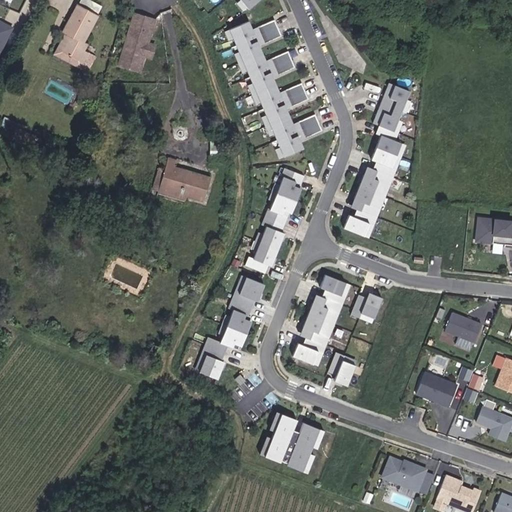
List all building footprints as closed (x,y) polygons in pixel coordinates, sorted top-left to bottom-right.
[(90,31),(86,30),(99,3),(92,0),(74,0),(65,20),(67,21),(73,24),(65,41),(82,48),(80,53),(85,55),(92,41),(87,38),(90,31)] [(252,5),(247,0),(243,0),(242,1),(248,8),(252,5)] [(155,18),(135,12),(120,63),(140,69),(144,56),(148,41),(155,18)] [(284,146),(288,155),(306,147),(303,139),(301,135),(308,132),(310,136),(327,129),(320,113),(303,120),(305,125),(298,128),(296,123),(289,107),(287,102),(294,100),(296,104),(313,97),(306,81),(289,88),(291,93),(284,96),(282,91),(275,75),(273,70),(280,67),(282,72),(299,65),(295,57),(292,48),(275,56),(277,60),(270,63),(268,59),(261,43),(259,38),(266,35),(268,40),(285,32),(278,16),(261,24),(263,28),(256,31),(254,27),(251,19),(232,27),(236,36),(242,50),(250,68),(256,82),(264,100),(270,114),(278,132),(284,146)] [(0,17),(0,53),(14,24),(0,17)] [(82,48),(65,41),(73,24),(67,21),(57,42),(80,53),(82,48)] [(236,36),(232,27),(228,29),(232,38),(236,36)] [(144,56),(152,58),(156,43),(148,41),(144,56)] [(250,68),(242,50),(238,52),(246,70),(250,68)] [(264,100),(256,82),(252,84),(260,102),(264,100)] [(407,98),(411,90),(390,82),(374,122),(380,125),(377,132),(381,133),(370,159),(375,161),(369,176),(364,174),(353,200),(359,202),(353,217),(349,215),(344,228),(364,236),(369,223),(373,225),(379,210),(375,209),(385,182),(389,184),(395,169),(391,168),(401,141),(397,140),(400,132),(395,130),(399,119),(403,110),(407,98)] [(408,112),(412,100),(407,98),(403,110),(408,112)] [(278,132),(270,114),(265,116),(273,134),(278,132)] [(400,132),(404,121),(399,119),(395,130),(400,132)] [(18,130),(28,133),(31,124),(21,121),(18,130)] [(28,133),(37,136),(40,127),(31,124),(28,133)] [(395,169),(405,143),(401,141),(391,168),(395,169)] [(210,159),(223,158),(221,143),(209,144),(210,159)] [(288,155),(284,146),(279,148),(283,157),(288,155)] [(188,197),(206,203),(213,178),(177,169),(178,164),(169,162),(166,171),(162,170),(160,175),(165,176),(161,190),(183,196),(185,191),(190,192),(188,197)] [(248,263),(268,271),(271,263),(272,264),(286,229),(284,229),(307,172),(287,164),(283,172),(285,173),(283,180),(275,199),(273,206),(270,205),(264,221),(269,223),(266,230),(258,250),(256,257),(251,255),(248,263)] [(275,199),(283,180),(278,178),(270,198),(275,199)] [(379,210),(389,184),(385,182),(375,209),(379,210)] [(185,191),(183,196),(161,190),(160,194),(187,202),(188,197),(190,192),(185,191)] [(511,243),(511,220),(476,217),(474,240),(511,243)] [(368,238),(373,225),(369,223),(364,236),(368,238)] [(258,250),(266,230),(261,228),(254,248),(258,250)] [(165,262),(169,256),(162,251),(158,256),(165,262)] [(348,282),(353,269),(333,261),(328,274),(332,276),(326,292),(321,290),(311,315),(316,317),(310,334),(305,332),(300,344),(320,352),(325,340),(330,341),(336,325),(332,323),(341,298),(346,300),(352,284),(348,282)] [(200,370),(217,377),(224,360),(222,359),(228,344),(239,348),(252,313),(251,313),(257,297),(258,298),(265,281),(248,274),(241,292),(237,290),(231,305),(235,307),(222,341),(208,336),(202,351),(207,353),(200,370)] [(381,305),(389,284),(376,280),(374,285),(366,281),(358,301),(366,305),(368,300),(381,305)] [(480,329),(487,311),(458,300),(451,318),(480,329)] [(354,373),(362,353),(349,348),(351,343),(343,340),(335,360),(343,363),(341,369),(354,373)] [(511,345),(502,372),(511,375),(511,345)] [(456,393),(464,372),(431,359),(423,381),(456,393)] [(480,389),(485,376),(474,372),(469,385),(480,389)] [(469,386),(465,397),(475,401),(479,390),(469,386)] [(511,427),(511,425),(511,401),(489,393),(483,408),(493,412),(495,411),(499,412),(496,421),(511,427)] [(284,435),(291,417),(286,415),(279,434),(284,435)] [(298,431),(302,422),(291,417),(284,435),(281,442),(274,460),(285,464),(286,462),(298,431)] [(307,452),(310,446),(317,427),(306,423),(302,433),(290,463),(289,466),(300,470),(307,452)] [(314,447),(321,429),(317,427),(310,446),(314,447)] [(290,463),(302,433),(298,431),(286,462),(290,463)] [(274,460),(281,442),(276,440),(269,458),(274,460)] [(305,472),(312,454),(307,452),(300,470),(305,472)] [(417,490),(425,468),(408,461),(408,463),(402,461),(389,456),(381,476),(417,490)] [(470,511),(478,492),(471,489),(459,484),(450,481),(452,477),(444,474),(435,498),(442,500),(470,511)] [(494,511),(511,511),(511,496),(500,492),(492,511),(494,511)] [(439,506),(442,500),(435,498),(433,503),(439,506)] [(450,511),(466,511),(448,503),(445,510),(450,511)]
